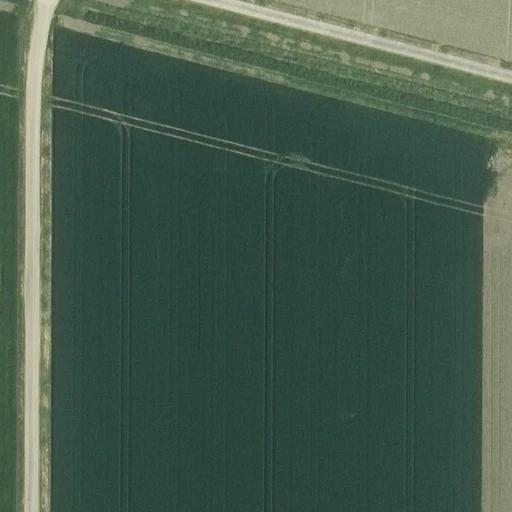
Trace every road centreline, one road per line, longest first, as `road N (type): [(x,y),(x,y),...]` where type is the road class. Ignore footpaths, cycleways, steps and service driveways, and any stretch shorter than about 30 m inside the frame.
road 1 (unclassified): [(32,511),(34,79),(46,0)]
road 2 (unclassified): [(511,79),(200,0)]
